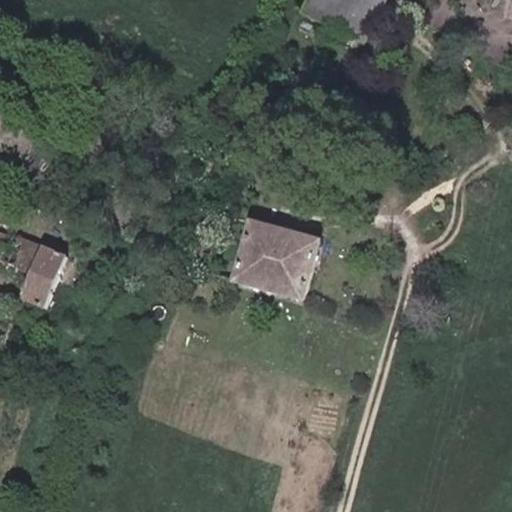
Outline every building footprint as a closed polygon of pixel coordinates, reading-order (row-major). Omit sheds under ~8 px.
[(293,0),(338,24),(351,0),(293,0)] [(177,261),(279,294),(300,231),(229,209),(224,221),(194,212),(177,261)] [(0,308),(11,287),(30,296),(55,243),(0,217),(0,308)] [(279,294),(324,309),(346,245),(300,231),(279,294)] [(324,309),(351,317),(372,254),(346,245),(324,309)]
